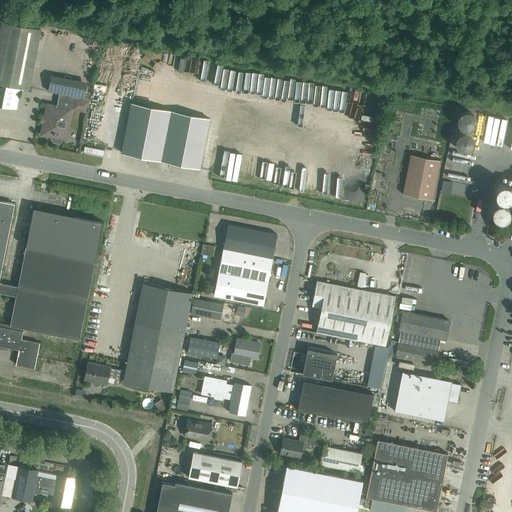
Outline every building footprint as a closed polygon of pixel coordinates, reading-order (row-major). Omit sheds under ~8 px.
[(20,87),(29,88),(40,29),(1,22),(0,26),(0,105),(8,107),(8,106),(16,107),(20,87)] [(70,40),(69,31),(60,33),(61,42),(70,40)] [(62,49),(61,58),(86,59),(87,50),(62,49)] [(168,54),(168,67),(187,68),(188,54),(168,54)] [(100,61),(113,64),(115,58),(101,55),(100,61)] [(42,70),(39,85),(76,92),(79,78),(42,70)] [(74,98),(72,110),(86,113),(88,101),(74,98)] [(121,152),(150,158),(199,168),(209,119),(131,103),(121,152)] [(47,105),(41,134),(44,135),(62,138),(64,139),(70,109),(47,105)] [(360,119),(360,109),(338,109),(338,119),(360,119)] [(331,140),(342,136),(340,130),(328,134),(331,140)] [(84,146),(83,152),(103,156),(104,150),(84,146)] [(440,160),(410,154),(402,194),(432,200),(440,160)] [(251,179),(254,162),(241,160),(238,177),(251,179)] [(496,171),(484,165),(478,178),(490,184),(496,171)] [(382,175),(373,173),(370,186),(379,188),(382,175)] [(455,187),(461,181),(457,177),(451,182),(455,187)] [(482,202),(490,198),(485,187),(476,190),(482,202)] [(22,328),(79,339),(95,260),(25,246),(17,286),(0,282),(0,274),(14,203),(0,200),(0,346),(18,350),(15,365),(34,368),(39,342),(21,339),(23,331),(21,331),(22,328)] [(448,208),(452,213),(458,207),(454,203),(448,208)] [(33,207),(25,246),(95,260),(102,221),(33,207)] [(228,224),(223,248),(272,258),(277,234),(228,224)] [(223,248),(214,295),(263,305),(272,258),(223,248)] [(450,262),(449,268),(399,259),(394,285),(446,294),(449,275),(454,276),(457,263),(450,262)] [(385,345),(395,296),(375,292),(316,281),(311,305),(321,307),(316,331),(385,345)] [(192,292),(143,282),(125,371),(111,368),(111,366),(86,362),(83,380),(91,382),(93,387),(99,388),(102,385),(105,385),(107,378),(122,381),(122,383),(171,393),(192,292)] [(447,310),(454,310),(455,299),(435,297),(434,306),(447,307),(447,310)] [(195,298),(192,314),(222,320),(225,304),(195,298)] [(470,323),(474,304),(466,302),(462,321),(470,323)] [(445,340),(449,320),(402,311),(398,330),(445,340)] [(216,358),(219,342),(190,336),(187,352),(216,358)] [(237,339),(235,354),(256,358),(259,343),(237,339)] [(395,357),(435,365),(438,349),(398,341),(395,357)] [(307,348),(302,374),(331,379),(337,354),(307,348)] [(467,367),(468,361),(448,357),(447,363),(467,367)] [(186,360),(183,372),(197,374),(199,363),(186,360)] [(402,370),(394,411),(444,421),(448,401),(457,403),(461,384),(451,382),(452,380),(402,370)] [(229,412),(245,415),(251,385),(235,382),(234,385),(225,383),(226,380),(204,376),(201,394),(211,396),(211,395),(214,395),(214,398),(222,399),(222,398),(231,399),(229,412)] [(303,380),(297,409),(368,423),(373,394),(303,380)] [(181,389),(177,409),(188,411),(192,391),(181,389)] [(393,428),(393,415),(388,414),(388,422),(383,421),(383,428),(393,428)] [(184,435),(208,440),(211,424),(187,420),(184,435)] [(315,438),(300,434),(298,441),(283,438),(280,453),(299,457),(301,446),(313,448),(315,438)] [(365,497),(436,511),(447,453),(377,439),(365,497)] [(358,472),(362,453),(323,445),(320,465),(358,472)] [(493,456),(493,461),(497,462),(497,451),(504,451),(504,449),(486,448),(486,456),(493,456)] [(236,486),(241,461),(193,452),(188,477),(236,486)] [(484,463),(482,475),(502,479),(504,467),(484,463)] [(355,511),(362,480),(286,465),(276,511),(355,511)] [(35,484),(37,476),(38,470),(19,466),(12,498),(32,501),(35,484)] [(56,480),(37,476),(35,484),(55,488),(52,503),(70,507),(75,479),(57,475),(56,480)] [(154,511),(227,511),(232,492),(175,481),(174,484),(161,481),(154,511)]
